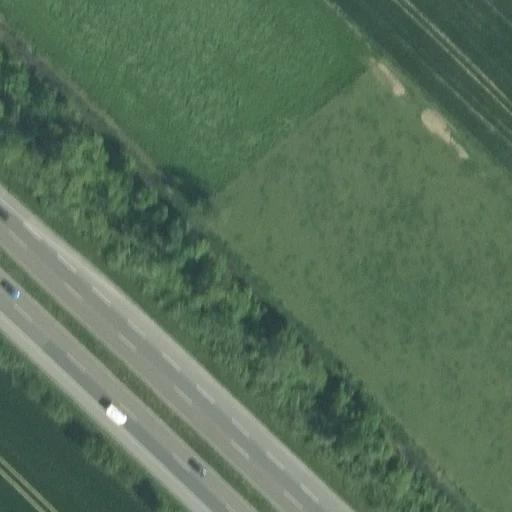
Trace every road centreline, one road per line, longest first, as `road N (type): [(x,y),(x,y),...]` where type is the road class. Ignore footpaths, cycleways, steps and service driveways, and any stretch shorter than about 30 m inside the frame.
road 1 (motorway): [(306,511),(0,223)]
road 2 (motorway): [(0,297),(232,511)]
